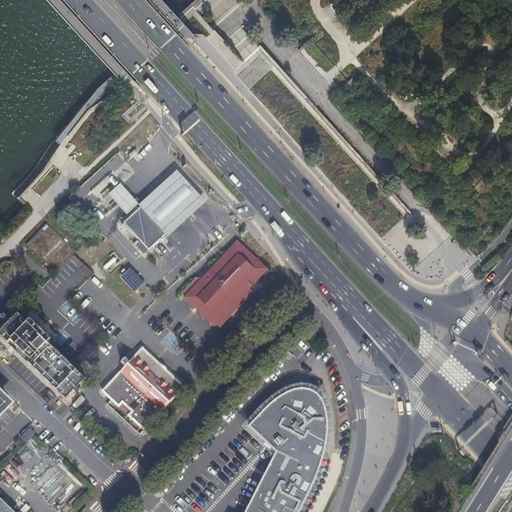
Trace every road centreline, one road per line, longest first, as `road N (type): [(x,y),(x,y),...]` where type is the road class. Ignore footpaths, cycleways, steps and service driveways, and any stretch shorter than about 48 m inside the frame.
road 1 (primary): [(418,303),(130,0)]
road 2 (primary): [(79,0),(340,292)]
road 3 (residential): [(308,307),(120,490)]
road 4 (residential): [(308,307),(337,340),(359,404),(360,447),(344,511)]
road 5 (primary): [(340,292),(400,387),(406,445)]
road 6 (residential): [(120,490),(0,370)]
road 7 (primary): [(340,292),(436,391)]
